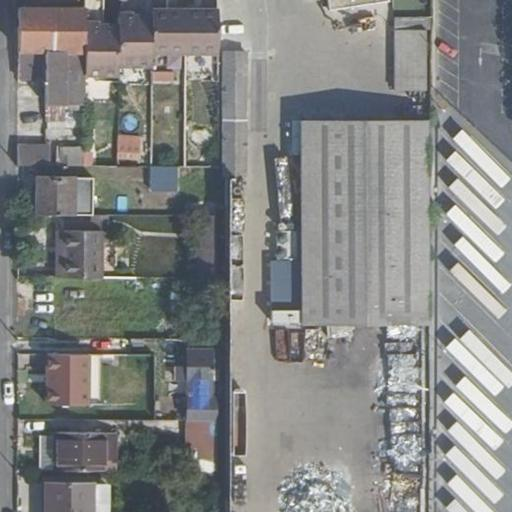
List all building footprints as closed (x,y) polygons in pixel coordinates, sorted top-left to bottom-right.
[(391,11),(389,0),(330,0),(334,21),(391,11)] [(42,118),(86,118),(86,83),(118,83),(118,74),(152,74),(152,61),(219,61),(219,18),(152,18),(152,23),(119,24),(118,33),(86,33),(86,16),(19,17),(18,57),(18,63),(18,89),(42,89),(42,118)] [(396,24),(396,35),(427,35),(431,35),(431,31),(431,24),(396,24)] [(396,35),(396,96),(427,96),(427,35),(396,35)] [(248,61),(227,61),(227,116),(248,116),(248,61)] [(386,322),(427,323),(427,123),(328,122),(303,121),(302,167),(302,322),(386,322)] [(227,131),(227,185),(248,184),(248,131),(227,131)] [(116,133),(115,158),(140,159),(141,134),(116,133)] [(18,154),(18,171),(51,171),(51,154),(18,154)] [(219,187),(219,172),(188,172),(188,188),(219,187)] [(39,185),(38,220),(75,220),(76,185),(39,185)] [(204,283),(218,283),(219,220),(204,221),(204,283)] [(63,235),(63,283),(102,283),(102,235),(63,235)] [(40,305),(40,337),(78,337),(78,305),(40,305)] [(271,309),(271,322),(300,321),(299,308),(271,309)] [(192,425),(193,474),(218,473),(219,425),(218,394),(211,394),(211,355),(189,355),(189,425),(192,425)] [(103,408),(103,358),(88,358),(47,358),(47,408),(88,408),(103,408)] [(59,445),(59,475),(119,474),(120,440),(106,439),(107,437),(59,437),(59,445)] [(43,475),(59,475),(59,445),(43,445),(43,475)] [(47,487),(46,511),(91,511),(91,486),(47,487)]
